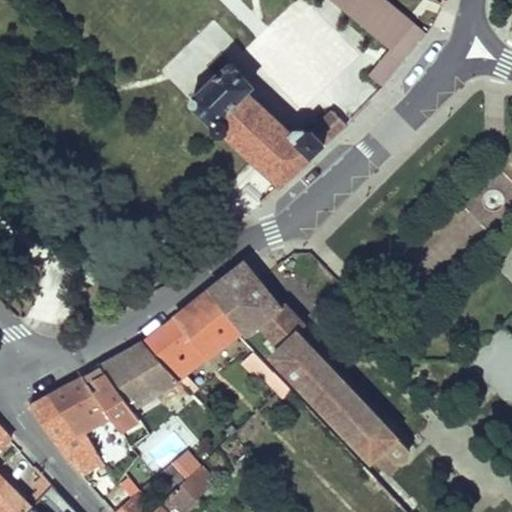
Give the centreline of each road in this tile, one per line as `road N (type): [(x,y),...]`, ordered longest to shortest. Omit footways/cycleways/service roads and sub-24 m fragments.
road 1 (tertiary): [(30,358),(112,331),(271,231),(350,164),(456,41)]
road 2 (residential): [(0,393),(106,511)]
